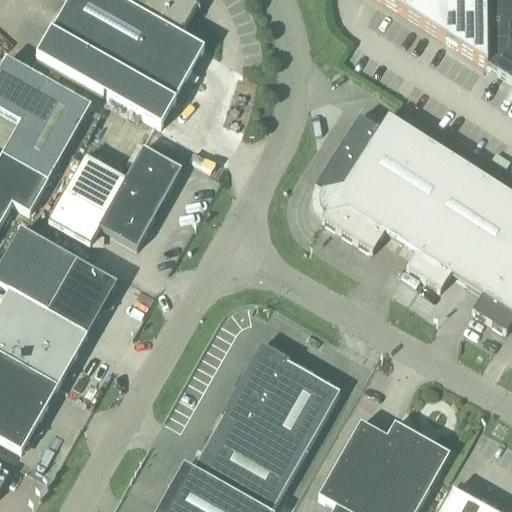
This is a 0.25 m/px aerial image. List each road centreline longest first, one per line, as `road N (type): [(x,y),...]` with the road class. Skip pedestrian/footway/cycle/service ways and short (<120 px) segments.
road 1 (unclassified): [(511,411),(226,248)]
road 2 (unclassified): [(76,511),(226,248)]
road 3 (unclassified): [(226,248),(275,157),(291,108),(288,41),(275,0)]
